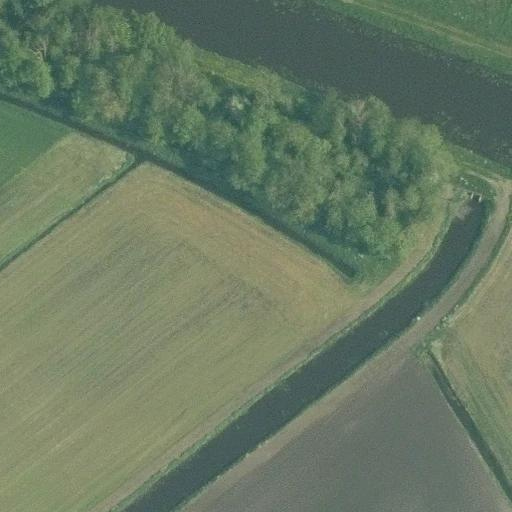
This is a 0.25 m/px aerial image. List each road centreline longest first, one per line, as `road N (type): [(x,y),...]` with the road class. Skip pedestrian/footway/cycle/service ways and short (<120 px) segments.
road 1 (track): [(0,80),(232,183),(392,278)]
road 2 (track): [(511,68),(316,0)]
road 3 (track): [(392,278),(413,257),(455,170),(511,192)]
